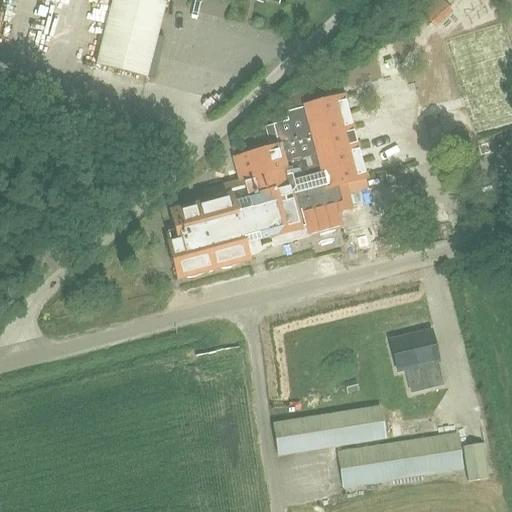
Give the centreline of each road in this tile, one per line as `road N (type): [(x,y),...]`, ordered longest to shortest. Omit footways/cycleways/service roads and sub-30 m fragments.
road 1 (unclassified): [(22,360),(22,327),(40,297),(363,0)]
road 2 (unclassified): [(22,360),(511,232)]
